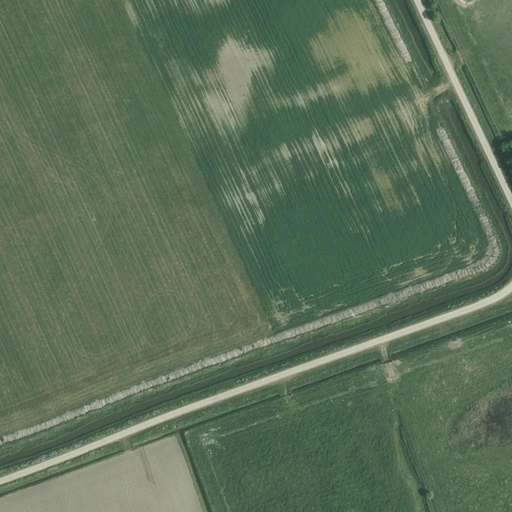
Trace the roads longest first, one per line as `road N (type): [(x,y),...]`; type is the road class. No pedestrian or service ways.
road 1 (unclassified): [(0,481),(476,305),(511,284)]
road 2 (unclassified): [(511,204),(416,0)]
